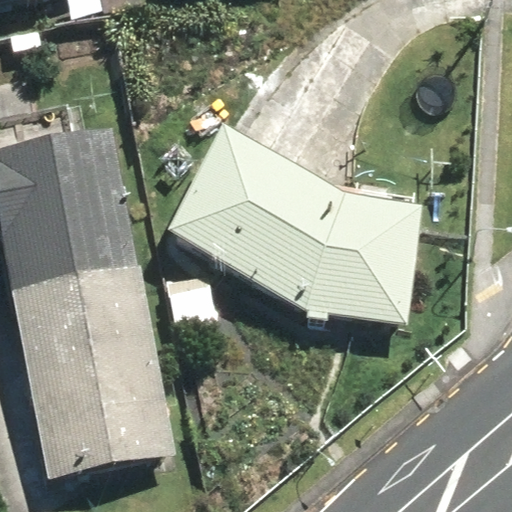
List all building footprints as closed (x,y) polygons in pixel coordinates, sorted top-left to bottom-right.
[(0,0),(0,14),(79,0),(0,0)] [(94,0),(101,28),(136,20),(131,0),(94,0)] [(8,49),(11,65),(39,61),(35,43),(8,49)] [(300,331),(404,346),(417,229),(338,219),(215,155),(161,259),(300,331)] [(0,178),(0,287),(44,499),(171,473),(106,157),(0,178)]
